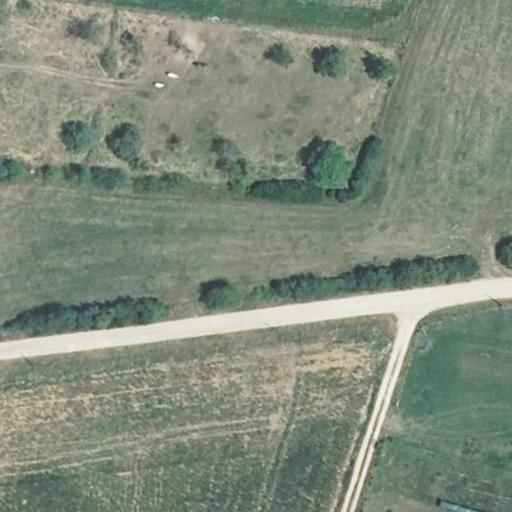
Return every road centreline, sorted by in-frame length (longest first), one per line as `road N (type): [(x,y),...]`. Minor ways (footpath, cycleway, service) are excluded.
road 1 (track): [(0,351),(511,288)]
road 2 (track): [(344,511),(416,298)]
